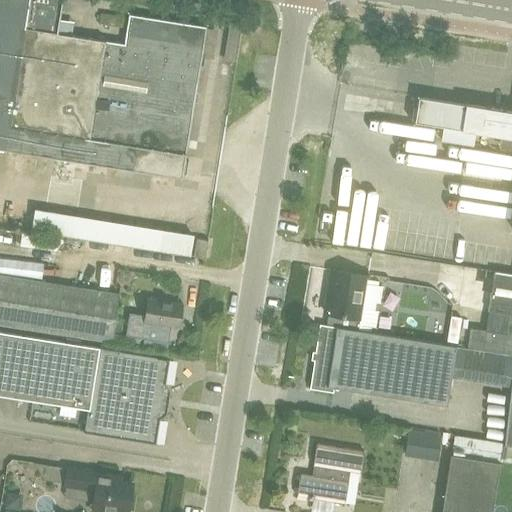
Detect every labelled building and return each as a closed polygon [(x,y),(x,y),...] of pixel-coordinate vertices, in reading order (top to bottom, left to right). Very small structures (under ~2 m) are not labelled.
[(0,0),(0,148),(193,173),(212,23),(136,13),(132,41),(79,34),(80,20),(70,19),(71,0),(0,0)] [(419,97),(415,122),(461,129),(461,130),(511,138),(511,228),(511,229),(511,228),(511,111),(465,104),(419,97)] [(444,127),(441,140),(473,145),(475,133),(444,127)] [(321,237),(350,242),(360,189),(332,183),(321,237)] [(193,257),(205,259),(208,240),(196,238),(193,257)] [(329,313),(327,325),(345,328),(346,316),(366,319),(372,277),(350,273),(332,270),(329,286),(328,295),(325,313),(329,313)] [(511,274),(494,272),(488,312),(507,314),(511,315),(511,274)] [(0,323),(110,342),(118,295),(0,275),(0,323)] [(451,340),(455,299),(433,296),(429,338),(451,340)] [(125,336),(157,341),(169,343),(171,330),(169,330),(170,325),(179,327),(183,304),(148,299),(144,315),(129,313),(125,336)] [(470,328),(467,347),(511,353),(511,315),(507,314),(505,333),(485,330),(470,328)] [(345,328),(327,325),(320,324),(310,388),(332,392),(333,387),(446,405),(455,346),(439,343),(425,341),(345,328)] [(0,389),(88,404),(83,432),(156,444),(169,359),(153,356),(0,330),(0,389)] [(501,438),(500,445),(511,446),(511,364),(511,365),(509,386),(508,391),(501,438)] [(436,457),(440,432),(409,427),(405,452),(436,457)] [(297,495),(334,502),(345,504),(350,471),(360,473),(364,451),(316,443),(313,465),(318,466),(317,476),(300,473),(297,495)] [(490,511),(498,462),(450,455),(440,511),(490,511)] [(63,467),(61,484),(92,489),(89,509),(104,511),(127,511),(133,483),(111,480),(112,475),(104,474),(63,467)]
